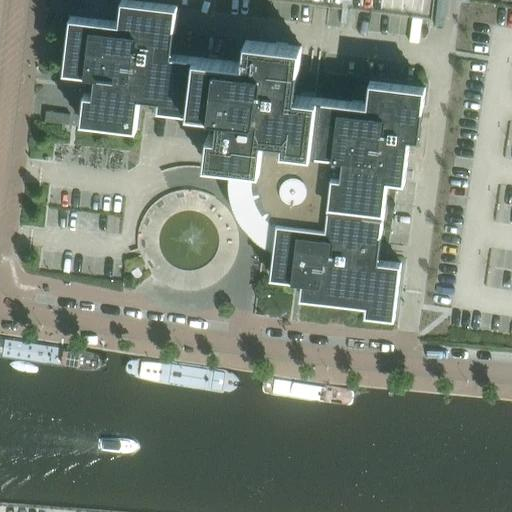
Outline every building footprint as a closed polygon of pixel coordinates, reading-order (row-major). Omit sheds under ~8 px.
[(71,15),(64,70),(86,73),(86,74),(96,75),(94,93),(85,92),(81,122),(136,129),(141,97),(159,100),(158,108),(209,114),(209,115),(220,116),(217,136),(209,134),(206,157),(205,163),(231,166),(232,166),(257,169),(256,176),(256,179),(256,183),(256,187),(257,190),(258,195),(259,199),(261,203),(263,206),(265,209),(268,213),(271,216),(274,219),(277,220),(278,221),(274,249),(271,276),(298,280),(303,280),(301,297),(319,299),(366,305),(365,314),(395,318),(402,262),(379,260),(382,232),(383,232),(389,180),(405,182),(411,138),(420,139),(424,108),(423,108),(426,87),(413,85),(370,80),(368,103),(297,94),(300,68),(302,45),(246,39),(243,62),(172,54),(175,28),(177,17),(178,4),(141,0),(121,0),(119,21),(71,15)] [(432,0),(273,0),(346,9),(430,19),(432,0)] [(69,124),(70,114),(46,111),(45,121),(69,124)] [(511,184),(503,183),(499,219),(511,220),(511,184)] [(30,343),(26,363),(86,372),(89,352),(30,343)] [(113,356),(110,375),(169,384),(172,365),(113,356)] [(319,386),(316,405),(376,412),(378,392),(319,386)] [(402,394),(400,414),(460,420),(462,400),(402,394)]
